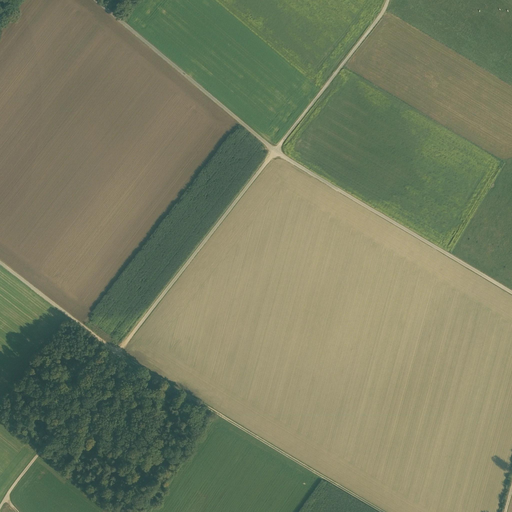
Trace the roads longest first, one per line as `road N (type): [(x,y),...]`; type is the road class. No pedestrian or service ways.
road 1 (track): [(382,511),(116,353)]
road 2 (track): [(275,151),(511,293)]
road 3 (track): [(116,353),(275,151)]
road 4 (track): [(95,0),(275,151)]
road 5 (track): [(388,0),(275,151)]
road 6 (track): [(5,496),(116,353)]
road 7 (track): [(0,262),(116,353)]
